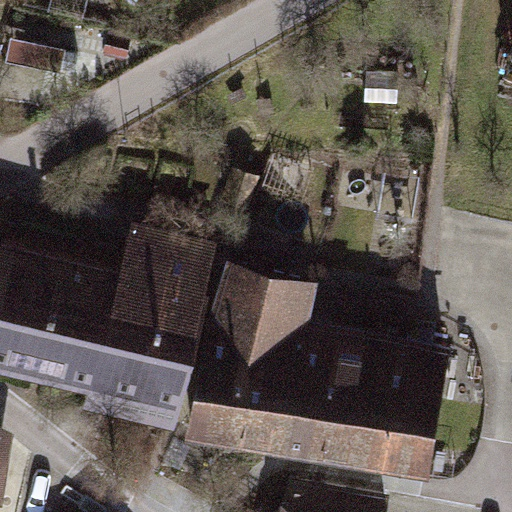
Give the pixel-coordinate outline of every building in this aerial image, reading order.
[(66,46),(36,40),(32,60),(61,66),(66,46)] [(3,243),(0,256),(0,350),(180,394),(206,291),(202,291),(214,245),(139,227),(132,252),(123,250),(119,271),(80,262),(86,236),(38,225),(38,227),(12,219),(6,244),(3,243)] [(123,250),(86,236),(80,262),(119,271),(123,250)] [(213,312),(192,419),(278,434),(297,326),(311,275),(236,255),(216,313),(213,312)] [(297,326),(278,434),(361,447),(380,334),(333,325),(332,331),(297,326)] [(380,334),(361,447),(429,458),(447,346),(380,334)] [(383,511),(386,493),(328,481),(295,478),(284,511),(383,511)]
